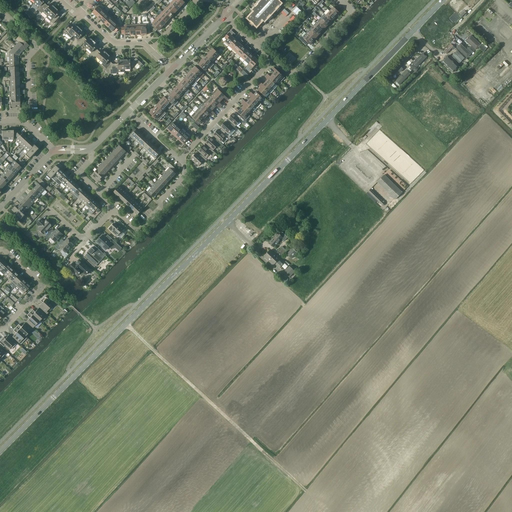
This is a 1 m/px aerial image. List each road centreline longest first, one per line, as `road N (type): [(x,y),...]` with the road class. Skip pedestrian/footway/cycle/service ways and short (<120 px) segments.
road 1 (tertiary): [(0,450),(445,0)]
road 2 (track): [(309,494),(125,324)]
road 3 (residential): [(272,59),(179,160)]
road 4 (residential): [(22,120),(30,113),(27,63),(38,49),(0,12)]
road 5 (residential): [(342,0),(350,8),(290,73),(272,59)]
road 6 (residential): [(179,160),(181,177),(137,231),(114,208)]
